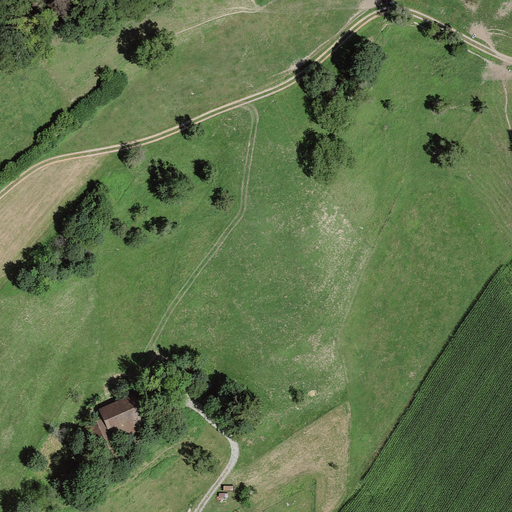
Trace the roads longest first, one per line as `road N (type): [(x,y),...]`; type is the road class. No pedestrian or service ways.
road 1 (track): [(0,198),(42,166),(111,151),(300,79),(368,17),(415,16),(511,62)]
road 2 (track): [(194,511),(232,464),(234,449),(228,434),(191,404)]
